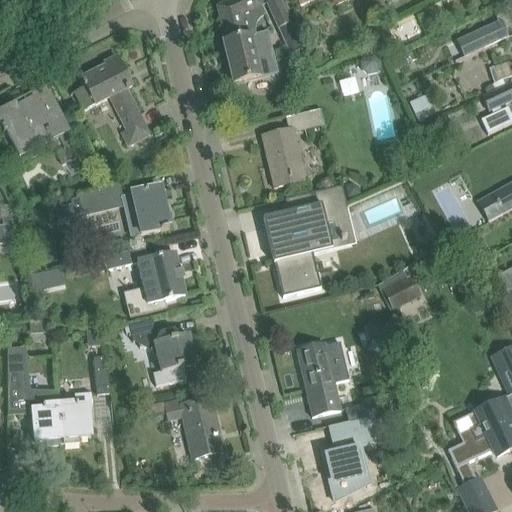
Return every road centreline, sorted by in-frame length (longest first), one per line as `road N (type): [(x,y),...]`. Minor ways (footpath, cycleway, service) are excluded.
road 1 (residential): [(294,500),(175,0)]
road 2 (unclassified): [(294,500),(177,504),(0,474)]
road 3 (unclassified): [(0,65),(129,0)]
